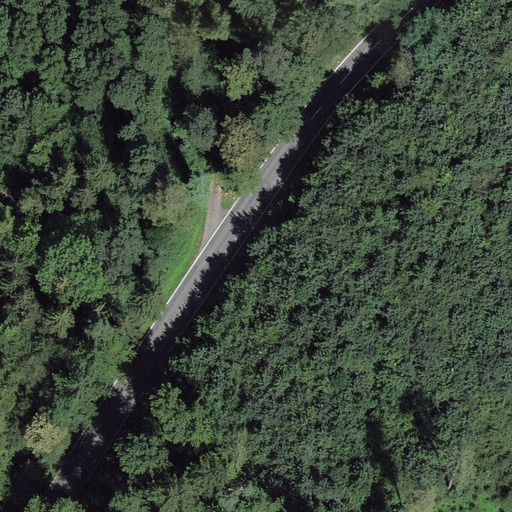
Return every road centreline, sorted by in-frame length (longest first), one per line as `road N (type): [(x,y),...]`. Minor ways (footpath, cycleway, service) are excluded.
road 1 (tertiary): [(51,511),(212,249),(329,90),(421,0)]
road 2 (track): [(225,0),(212,249)]
